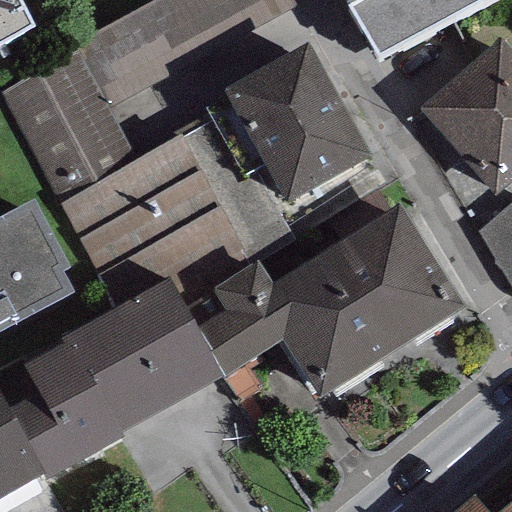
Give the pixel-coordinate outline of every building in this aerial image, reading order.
[(0,0),(0,58),(32,42),(10,0),(0,0)] [(288,0),(168,0),(75,51),(80,59),(110,114),(296,13),(288,0)] [(389,0),(334,0),(347,23),(389,0)] [(511,0),(398,0),(349,26),(377,75),(511,6),(511,0)] [(511,194),(511,64),(501,52),(420,120),(495,209),(511,194)] [(110,114),(80,59),(1,97),(60,210),(137,169),(110,114)] [(263,179),(296,240),(380,194),(308,62),(204,118),(207,123),(243,190),(263,179)] [(243,190),(207,123),(179,139),(181,144),(233,239),(251,271),(299,246),(296,240),(263,179),(243,190)] [(137,169),(60,210),(119,322),(170,295),(179,313),(213,295),(193,263),(233,239),(181,144),(137,169)] [(511,208),(478,237),(511,293),(511,208)] [(34,219),(0,236),(0,348),(73,311),(62,289),(68,286),(34,219)] [(463,324),(399,222),(274,301),(257,274),(210,303),(225,327),(195,346),(224,392),(226,395),(284,358),(320,415),(463,324)] [(7,428),(44,493),(122,452),(120,448),(224,392),(195,346),(179,313),(170,295),(119,322),(17,377),(36,412),(7,428)] [(0,511),(9,511),(44,493),(7,428),(0,416),(0,511)]
